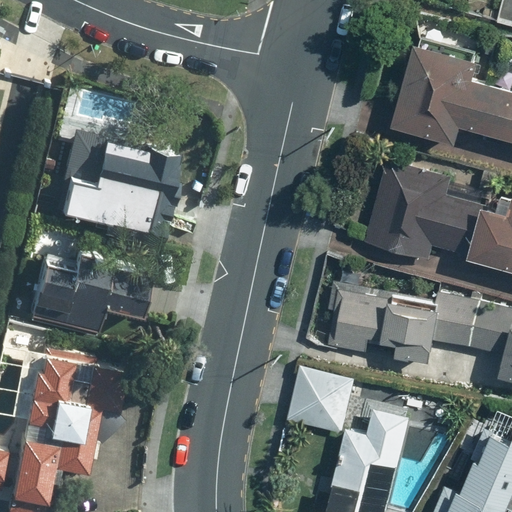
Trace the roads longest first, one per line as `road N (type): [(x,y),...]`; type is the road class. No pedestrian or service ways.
road 1 (tertiary): [(299,61),(224,424),(217,511)]
road 2 (residential): [(299,61),(213,47),(75,0)]
